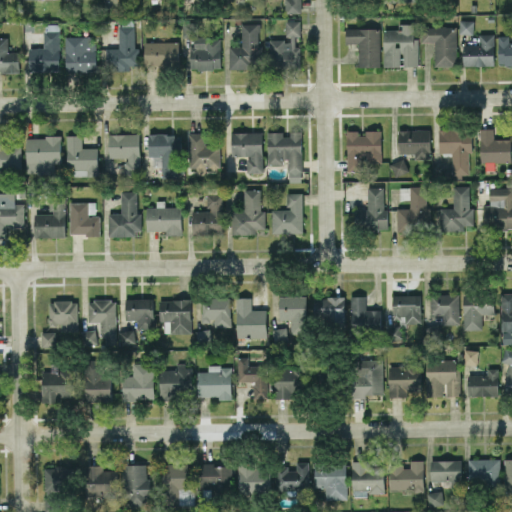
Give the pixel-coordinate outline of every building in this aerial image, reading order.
[(299,0),(286,0),(287,12),(300,12),(299,0)] [(473,33),(473,20),(459,19),(458,33),(473,33)] [(269,39),(269,55),(279,55),(279,67),(300,67),(300,46),(295,46),(295,35),(300,35),(300,20),(285,20),(286,39),(269,39)] [(221,37),(198,37),(198,22),(182,22),(182,37),(193,37),(193,46),(190,46),(190,69),(221,69),(221,37)] [(258,23),(241,23),(242,45),(228,46),(229,68),(254,68),(254,63),(262,63),(262,45),(259,46),(258,23)] [(383,66),(402,65),(402,66),(418,65),(418,33),(414,33),(414,23),(397,23),(398,29),(382,29),(383,66)] [(434,66),(456,65),(456,25),(421,26),(421,42),(434,42),(434,66)] [(105,47),(105,70),(130,70),(130,65),(139,65),(139,47),(135,47),(135,26),(119,26),(119,47),(105,47)] [(380,66),(379,27),(345,28),(345,43),(357,42),(358,66),(380,66)] [(44,30),(44,47),(29,47),(29,71),(59,72),(60,30),(44,30)] [(463,65),(493,65),(494,33),(478,33),(478,44),(463,44),(463,65)] [(95,71),(95,35),(65,36),(65,71),(95,71)] [(498,64),(511,64),(511,41),(509,41),(509,35),(498,35),(498,64)] [(0,71),(19,71),(20,51),(7,51),(8,37),(0,37),(0,71)] [(179,41),(144,41),(144,65),(178,66),(179,41)] [(480,161),(510,161),(510,138),(493,138),(493,128),(480,128),(480,161)] [(398,129),(398,153),(414,153),(414,158),(430,158),(429,129),(398,129)] [(470,129),(439,129),(438,152),(451,152),(451,174),(469,174),(470,129)] [(381,131),(358,131),(358,130),(346,130),(347,170),(363,170),(363,162),(381,162),(381,131)] [(247,171),(262,171),(262,131),(231,132),(231,155),(247,155),(247,171)] [(302,131),(287,131),(268,132),(268,164),(287,164),(288,182),(302,181),(302,131)] [(188,167),(196,167),(196,174),(205,174),(206,168),(220,168),(220,144),(206,144),(206,132),(188,132),(188,167)] [(139,133),(108,134),(108,157),(124,157),(125,174),(140,173),(139,133)] [(98,174),(97,147),(82,147),(82,134),(66,134),(66,175),(98,174)] [(148,156),(161,155),(161,177),(181,177),(180,134),(148,134),(148,156)] [(0,170),(20,171),(21,146),(4,145),(4,136),(0,136),(0,170)] [(61,136),(26,136),(26,174),(55,173),(54,162),(61,162),(61,136)] [(408,171),(404,158),(389,163),(393,176),(408,171)] [(396,207),(397,231),(414,231),(414,226),(428,225),(427,185),(410,186),(410,207),(396,207)] [(473,224),(473,207),(469,207),(469,185),(452,185),(453,207),(440,207),(440,230),(464,230),(464,224),(473,224)] [(387,228),(388,208),(384,208),(384,187),(368,186),(367,209),(355,209),(355,227),(387,228)] [(511,227),(511,187),(489,187),(489,204),(483,204),(484,228),(511,227)] [(231,234),(256,233),(256,228),(265,228),(265,210),(261,210),(260,189),(243,189),(244,210),(231,210),(231,234)] [(137,190),(120,191),(121,212),(108,213),(108,234),(141,234),(141,212),(137,212),(137,190)] [(271,209),(272,232),(303,232),(302,192),(286,192),(287,208),(271,209)] [(192,233),(223,233),(222,193),(206,194),(207,209),(192,210),(192,233)] [(33,236),(65,237),(66,196),(50,195),(50,213),(34,213),(33,236)] [(95,201),(69,201),(70,234),(100,233),(100,215),(95,215),(95,201)] [(0,202),(0,237),(7,238),(7,226),(24,226),(24,203),(0,202)] [(181,206),(146,207),(146,230),(166,229),(166,235),(182,234),(181,206)] [(511,292),(500,292),(502,344),(511,343),(511,292)] [(429,314),(441,314),(442,324),(459,323),(459,293),(429,294),(429,314)] [(420,294),(392,295),(393,314),(406,314),(406,323),(421,323),(420,294)] [(463,329),(482,329),(482,314),(493,313),(493,294),(463,294),(463,329)] [(306,295),(279,296),(279,319),(290,318),(290,333),(306,333),(306,295)] [(380,309),(366,309),(365,295),(350,295),(350,328),(381,327),(380,309)] [(201,297),(201,325),(230,324),(230,296),(201,297)] [(344,297),(316,296),(315,318),(344,318),(344,297)] [(125,319),(137,319),(137,328),(154,328),(153,297),(125,298),(125,319)] [(266,336),(266,308),(251,309),(251,297),(236,297),(237,337),(266,336)] [(171,333),(191,332),(190,298),(159,299),(160,320),(170,320),(171,333)] [(115,299),(87,300),(88,322),(99,321),(100,336),(105,336),(106,343),(116,343),(115,299)] [(48,301),(48,329),(77,328),(77,300),(48,301)] [(388,326),(389,341),(401,340),(401,326),(388,326)] [(273,343),(287,341),(285,327),(272,328),(273,343)] [(96,343),(96,329),(82,330),(82,344),(96,343)] [(120,344),(135,343),(134,329),(120,330),(120,344)] [(211,344),(210,329),(194,330),(196,346),(211,344)] [(55,331),(41,332),(41,347),(55,346),(55,331)] [(464,363),(477,363),(477,349),(464,349),(464,363)] [(511,392),(511,349),(502,349),(502,362),(506,362),(506,392),(511,392)] [(237,357),(238,381),(253,381),(253,397),(267,397),(266,364),(248,364),(248,356),(237,357)] [(444,395),(459,395),(459,358),(426,359),(427,395),(444,395)] [(85,400),(109,400),(109,359),(85,359),(85,400)] [(383,395),(382,360),(354,361),(354,395),(383,395)] [(153,399),(154,363),(133,362),(133,375),(123,375),(122,399),(153,399)] [(421,364),(388,365),(388,391),(399,390),(399,392),(421,392),(421,364)] [(231,365),(207,365),(207,370),(197,371),(198,398),(231,397),(231,365)] [(275,397),(293,398),(293,392),(305,392),(305,367),(275,366),(275,397)] [(160,367),(159,399),(176,400),(177,393),(191,394),(192,368),(160,367)] [(498,395),(498,368),(486,368),(487,374),(467,374),(468,395),(498,395)] [(75,396),(75,370),(42,369),(42,402),(58,402),(58,396),(75,396)] [(499,458),(469,458),(468,483),(499,484),(499,458)] [(423,459),(410,460),(410,464),(389,465),(389,490),(424,490),(423,459)] [(430,460),(431,480),(451,480),(451,487),(462,486),(461,459),(430,460)] [(296,461),(296,466),(274,467),(275,489),(283,488),(283,491),(309,491),(308,461),(296,461)] [(385,493),(384,461),(352,462),(352,494),(385,493)] [(325,499),(347,498),(346,462),(314,462),(315,487),(325,487),(325,499)] [(147,463),(122,464),(123,503),(148,503),(147,463)] [(162,464),(163,500),(179,499),(178,487),(188,487),(187,463),(162,464)] [(231,490),(232,464),(199,463),(199,490),(231,490)] [(102,464),(84,465),(85,497),(118,496),(117,469),(103,470),(102,464)] [(271,490),(270,464),(238,465),(238,491),(271,490)] [(72,466),(45,466),(45,501),(53,501),(53,490),(72,490),(72,466)] [(427,492),(428,504),(442,503),(441,491),(427,492)]
